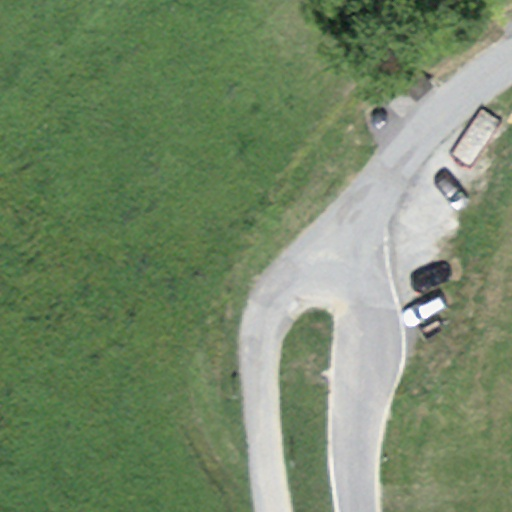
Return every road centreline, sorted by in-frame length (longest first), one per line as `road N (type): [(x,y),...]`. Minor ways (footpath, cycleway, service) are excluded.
road 1 (tertiary): [(355,263),(287,277),(264,318),(259,348),(277,511)]
road 2 (tertiary): [(355,263),(364,224),(407,148),(511,59)]
road 3 (tertiary): [(359,511),(355,263)]
